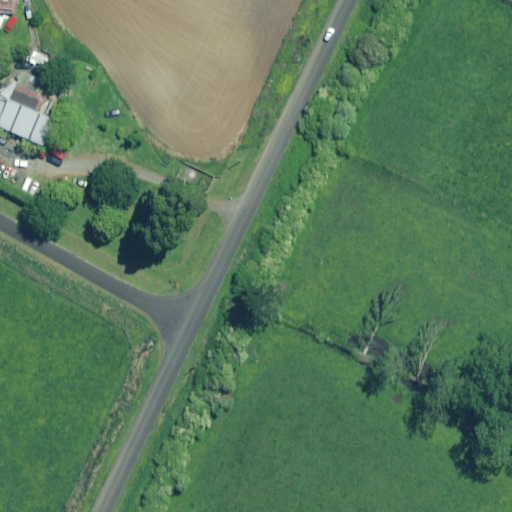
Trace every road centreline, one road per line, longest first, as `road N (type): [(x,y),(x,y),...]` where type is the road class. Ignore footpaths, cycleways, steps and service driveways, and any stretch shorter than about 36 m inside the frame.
road 1 (residential): [(347,0),(187,327)]
road 2 (residential): [(187,327),(0,221)]
road 3 (residential): [(187,327),(98,511)]
